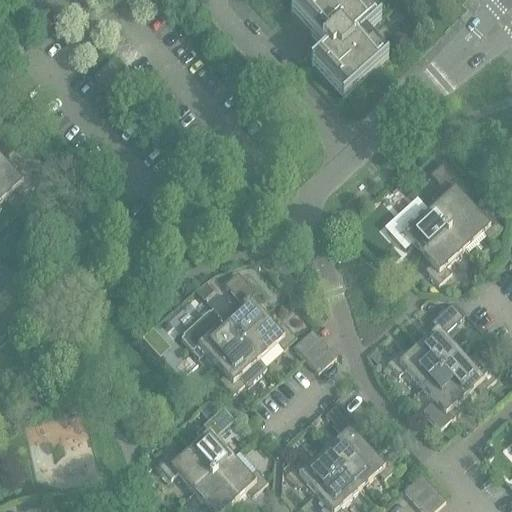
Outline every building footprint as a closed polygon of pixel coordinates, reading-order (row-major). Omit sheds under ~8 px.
[(352,6),(356,3),(353,0),(305,0),(290,14),(291,16),(295,12),(317,36),(312,40),(326,54),(310,68),(311,69),(316,65),(346,99),(341,103),(342,104),(388,63),(387,62),(384,64),(370,49),(366,53),(359,44),(381,25),(380,24),(377,26),(364,11),(360,14),(352,6)] [(129,73),(124,77),(114,65),(96,80),(108,93),(116,86),(132,104),(146,92),(129,73)] [(16,180),(0,162),(0,161),(0,201),(3,204),(14,195),(19,200),(34,187),(23,174),(16,180)] [(463,202),(468,196),(443,168),(430,180),(447,199),(429,216),(447,235),(472,212),(463,202)] [(51,199),(59,191),(51,182),(42,190),(51,199)] [(482,222),(473,213),(472,212),(447,235),(464,255),(483,238),(489,244),(501,232),(487,217),(482,222)] [(421,259),(447,235),(429,216),(410,233),(404,227),(392,238),(406,253),(411,248),(421,259)] [(446,272),(464,255),(447,235),(421,259),(430,269),(425,274),(439,289),(451,278),(446,272)] [(257,312),(263,306),(237,278),(224,290),(242,309),(223,326),(241,345),(266,322),(257,312)] [(214,296),(206,288),(197,296),(205,305),(214,296)] [(444,340),(463,323),(451,309),(423,335),(429,341),(418,350),(441,376),(461,358),(444,340)] [(281,327),(276,332),(266,322),(241,345),(258,365),(277,348),(283,354),(295,343),(281,327)] [(0,323),(0,342),(10,334),(0,323)] [(215,369),(241,345),(223,326),(204,343),(199,337),(186,348),(200,364),(206,358),(215,369)] [(154,334),(143,344),(159,362),(170,352),(154,334)] [(302,360),(319,344),(312,336),(294,351),(302,360)] [(327,353),(323,348),(319,344),(302,360),(310,369),(327,353)] [(240,382),(258,365),(241,345),(215,369),(225,379),(219,385),(233,400),(245,388),(240,382)] [(422,394),(441,376),(418,350),(408,360),(402,354),(387,368),(399,381),(405,375),(422,394)] [(318,377),(336,362),(327,353),(310,369),(318,377)] [(379,358),(375,354),(368,361),(375,368),(379,364),(379,358)] [(478,377),(461,359),(461,358),(441,376),(465,402),(475,392),(481,398),(496,384),(484,372),(478,377)] [(454,411),(465,402),(441,376),(422,394),(439,412),(433,418),(444,431),(459,417),(454,411)] [(358,442),(363,437),(338,409),(325,420),(343,440),(324,456),(342,476),(367,453),(358,442)] [(208,425),(217,418),(210,410),(201,418),(208,425)] [(215,443),(234,426),(223,413),(196,438),(200,444),(190,453),(213,479),(232,462),(215,443)] [(194,497),(213,479),(190,453),(179,463),(174,458),(159,471),(170,484),(177,478),(194,497)] [(383,458),(377,463),(367,453),(342,476),(359,495),(378,478),(384,485),(396,473),(383,458)] [(316,499),(342,476),(324,456),(305,474),(299,467),(287,478),(301,494),(306,488),(316,499)] [(250,481),(233,462),(232,462),(213,479),(237,505),(247,495),(253,502),(268,487),(256,475),(250,481)] [(340,511),(359,495),(342,476),(316,499),(325,510),(322,511),(340,511)] [(228,511),(237,505),(213,479),(194,497),(207,511),(228,511)] [(412,504),(429,488),(421,479),(404,495),(412,504)] [(418,511),(420,511),(437,497),(429,488),(412,504),(418,511)] [(438,511),(445,506),(437,497),(420,511),(438,511)]
